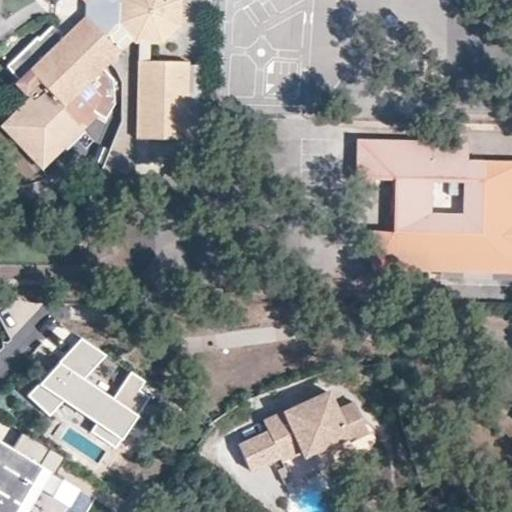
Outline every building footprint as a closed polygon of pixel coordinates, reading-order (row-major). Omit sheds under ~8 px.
[(95,0),(95,12),(90,17),(87,13),(60,37),(48,24),(34,37),(33,35),(1,64),(14,77),(11,80),(21,91),(29,84),(37,92),(32,97),(44,110),(21,131),(42,153),(62,135),(63,136),(92,110),(103,122),(117,110),(118,75),(108,64),(134,39),(138,40),(134,137),(184,138),(188,60),(150,58),(150,40),(161,40),(180,22),(180,0),(95,0)] [(511,163),(465,161),(466,144),(356,140),(356,178),(391,180),(390,231),(371,231),(371,269),(511,272),(511,163)] [(114,359),(75,334),(34,396),(55,410),(67,392),(104,416),(94,431),(116,446),(147,400),(136,393),(141,385),(124,374),(112,393),(98,384),(114,359)] [(336,410),(327,391),(262,420),(267,430),(237,444),(248,470),(278,456),(280,460),(300,451),(303,456),(346,436),(336,410)] [(367,432),(354,402),(336,410),(346,436),(348,441),(367,432)] [(0,511),(14,511),(31,485),(55,492),(55,472),(64,456),(20,433),(12,449),(2,436),(0,439),(0,511)]
